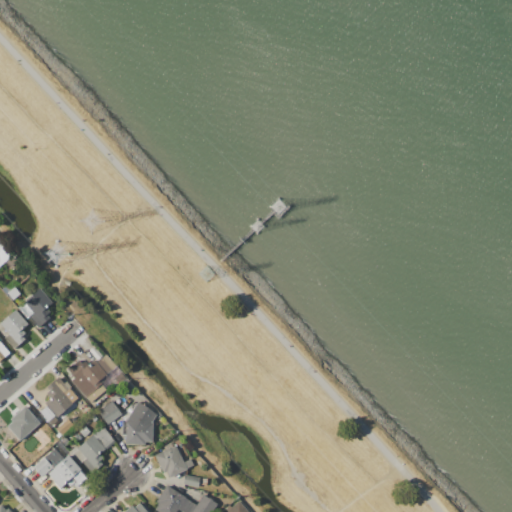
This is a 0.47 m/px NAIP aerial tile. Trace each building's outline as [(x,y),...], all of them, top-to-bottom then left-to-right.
[(40,288),(52,303),(46,309),(49,312),(46,315),(49,319),(39,328),(29,317),(27,319),(18,307),(40,288)] [(0,322),(15,309),(28,324),(22,330),(25,334),(22,336),(25,340),(14,349),(4,338),(10,333),(0,322)] [(0,337),(2,340),(0,342),(8,352),(9,353),(0,361),(0,337)] [(91,403),(86,397),(85,398),(70,381),(73,378),(66,370),(78,360),(82,364),(85,361),(88,365),(94,360),(96,362),(105,354),(126,379),(119,385),(109,373),(95,384),(98,387),(101,385),(106,390),(91,403)] [(48,424),(38,413),(47,405),(45,402),(49,398),(46,394),(49,391),(46,387),(58,377),(63,383),(66,381),(71,387),(64,394),(72,403),(48,424)] [(121,414),(107,425),(97,411),(111,401),(121,414)] [(151,423),(153,423),(152,443),(145,442),(145,446),(125,445),(126,435),(122,435),(123,421),(126,422),(138,403),(156,414),(151,423)] [(40,423),(18,442),(4,425),(25,406),(40,423)] [(115,442),(100,455),(104,459),(100,462),(103,464),(91,474),(81,463),(79,464),(69,452),(75,446),(77,448),(102,426),(115,442)] [(175,445),(184,463),(190,459),(194,466),(169,478),(166,472),(163,473),(154,455),(165,450),(163,447),(171,443),(172,446),(175,445)] [(29,464),(41,454),(45,458),(55,450),(63,460),(68,455),(89,479),(77,488),(74,485),(68,490),(67,489),(66,490),(65,488),(63,490),(62,489),(61,490),(46,473),(41,477),(29,464)] [(184,475),(200,478),(199,487),(183,484),(184,475)] [(166,485),(196,505),(203,495),(217,504),(211,511),(182,511),(178,509),(176,511),(158,511),(154,509),(158,503),(155,501),(166,485)] [(227,511),(238,501),(249,511),(227,511)] [(0,511),(0,503),(5,509),(7,508),(10,511),(0,511)] [(123,511),(132,505),(134,507),(139,503),(146,511),(123,511)]
